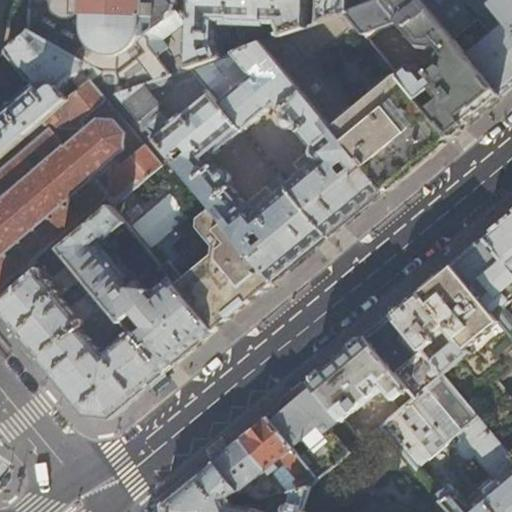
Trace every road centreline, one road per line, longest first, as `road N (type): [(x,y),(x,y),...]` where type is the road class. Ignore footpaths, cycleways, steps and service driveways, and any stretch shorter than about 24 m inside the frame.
road 1 (residential): [(511,147),(86,497)]
road 2 (residential): [(0,388),(86,497)]
